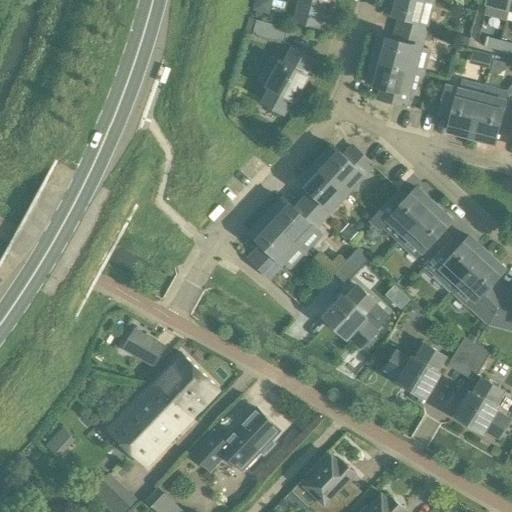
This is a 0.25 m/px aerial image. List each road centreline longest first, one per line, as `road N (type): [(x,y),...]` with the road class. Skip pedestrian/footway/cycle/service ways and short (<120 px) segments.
road 1 (residential): [(508,511),(176,321)]
road 2 (secondary): [(0,334),(137,93),(161,0)]
road 3 (secondary): [(144,0),(82,172),(0,308)]
road 4 (residential): [(199,280),(218,245),(341,111)]
road 5 (residential): [(383,133),(511,249)]
road 6 (residential): [(511,168),(383,133)]
